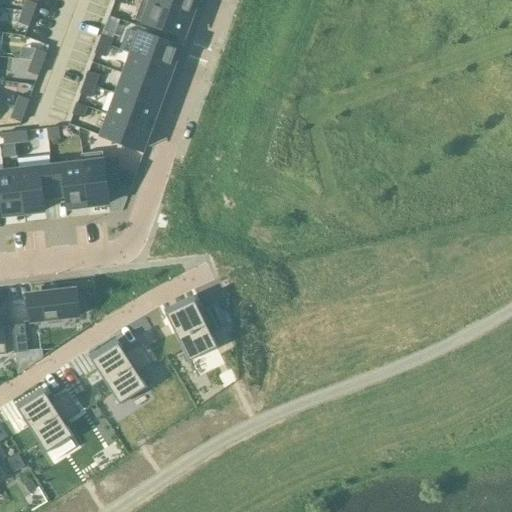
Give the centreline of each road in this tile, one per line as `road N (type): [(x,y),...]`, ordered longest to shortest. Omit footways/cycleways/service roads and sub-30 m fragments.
road 1 (unclassified): [(114,511),(200,454),(427,356),(511,310)]
road 2 (residential): [(0,268),(123,253),(220,0)]
road 3 (residential): [(210,270),(0,397)]
road 4 (unknown): [(11,0),(3,70),(11,89),(42,98)]
